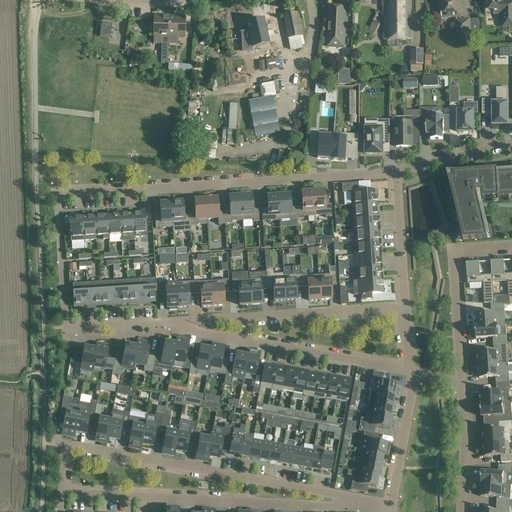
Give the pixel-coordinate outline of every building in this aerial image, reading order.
[(402,14),(411,14),(411,0),(382,0),(383,5),(384,5),(384,13),(389,13),(389,14),(402,14)] [(437,0),(438,4),(439,4),(441,19),(456,18),(458,35),(470,34),(469,20),(461,21),(459,0),(437,0)] [(501,3),(501,0),(485,0),(485,15),(486,15),(486,10),(493,10),(493,15),(503,15),(503,28),(509,28),(509,33),(511,32),(511,2),(505,2),(505,3),(501,3)] [(329,8),(327,44),(327,47),(338,48),(345,48),(347,9),(329,8)] [(298,12),(283,15),(287,35),(290,50),(302,48),(299,37),(302,36),(298,12)] [(411,41),(411,14),(402,14),(389,14),(389,13),(384,13),(384,21),(384,40),(411,41)] [(153,44),(167,44),(167,37),(168,37),(169,27),(170,27),(170,17),(154,17),(153,44)] [(185,17),(170,17),(170,27),(169,27),(168,37),(167,37),(167,44),(177,45),(177,37),(184,37),(185,17)] [(249,32),(239,32),(239,33),(241,33),(242,51),(253,51),(252,48),(268,44),(265,31),(268,31),(268,30),(265,31),(263,20),(247,24),(249,32)] [(379,35),(380,24),(371,23),(371,35),(379,35)] [(111,25),(102,24),(100,37),(109,38),(111,25)] [(511,48),(499,49),(499,54),(501,54),(501,56),(510,56),(510,57),(511,56),(511,48)] [(411,51),(411,66),(423,66),(423,51),(411,51)] [(131,55),(131,66),(140,67),(140,56),(131,55)] [(433,66),(433,55),(425,55),(425,66),(433,66)] [(178,72),(191,73),(191,66),(178,65),(178,72)] [(350,73),(339,72),(338,81),(349,81),(350,73)] [(248,73),(231,75),(232,87),(231,87),(232,93),(250,91),(248,73)] [(438,78),(423,78),(423,87),(438,86),(438,78)] [(459,104),(459,88),(449,88),(450,104),(459,104)] [(496,100),(482,100),(482,115),(493,115),(493,125),(508,125),(508,88),(496,88),(496,100)] [(274,91),(250,94),(256,136),(281,132),(274,91)] [(237,145),(238,104),(230,104),(229,145),(237,145)] [(477,114),(477,104),(464,104),(464,112),(457,112),(457,121),(456,121),(456,128),(457,128),(458,133),(474,133),(474,113),(476,113),(476,114),(477,114)] [(423,129),(426,129),(426,134),(430,134),(430,139),(430,140),(443,140),(443,139),(443,134),(444,134),(444,133),(450,133),(449,116),(423,116),(423,129)] [(411,117),(411,120),(396,120),(396,147),(412,147),(412,144),(419,144),(419,145),(420,145),(420,117),(411,117)] [(366,143),(364,143),(364,151),(366,151),(366,155),(382,155),(382,142),(390,142),(390,121),(378,121),(378,120),(366,120),(366,129),(366,143)] [(332,161),(334,134),(334,137),(319,136),(319,131),(309,130),(308,146),(316,146),(316,149),(317,151),(317,158),(332,159),(332,161)] [(332,161),(346,162),(347,151),(358,151),(359,135),(334,134),(332,161)] [(189,147),(187,158),(215,162),(217,142),(199,140),(198,149),(189,147)] [(453,174),(447,174),(449,181),(463,241),(487,239),(486,232),(489,231),(481,199),(483,199),(483,200),(511,197),(511,169),(481,172),(481,173),(475,173),(475,172),(453,174)] [(352,206),(375,204),(375,202),(377,202),(377,201),(374,201),(374,197),(376,197),(376,190),(373,191),(359,192),(358,184),(342,185),(343,193),(351,193),(352,206)] [(302,206),(296,207),(297,219),(303,219),(303,217),(314,216),(313,191),(311,191),(311,189),(303,190),(303,192),(301,192),(302,206)] [(324,191),(313,191),(314,216),(325,215),(325,217),(332,217),(331,204),(325,205),(324,191)] [(251,195),(240,196),(242,221),(253,220),(253,222),(259,222),(258,209),(252,210),(251,195)] [(289,195),(278,196),(280,220),(297,219),(296,207),(290,207),(289,195)] [(229,197),(230,211),(224,212),(225,224),(231,224),(231,222),(242,221),(240,196),(229,197)] [(268,209),(261,209),(262,222),(280,220),(278,196),(267,196),(268,209)] [(218,212),(217,199),(206,200),(207,223),(208,223),(207,219),(218,219),(218,225),(225,224),(224,212),(218,212)] [(172,203),(171,203),(173,227),(173,233),(190,232),(190,226),(189,214),(183,214),(182,202),(180,202),(180,200),(172,200),(172,203)] [(194,200),(195,213),(189,214),(190,226),(197,226),(196,224),(207,223),(206,200),(194,200)] [(161,216),(154,216),(155,229),(173,227),(171,203),(160,204),(161,216)] [(353,218),(376,217),(375,204),(352,206),(353,218)] [(139,211),(139,213),(135,214),(132,214),(134,238),(147,237),(145,213),(145,211),(139,211)] [(120,215),(121,235),(122,235),(133,234),(133,238),(134,238),(132,214),(120,215)] [(70,242),(83,241),(84,241),(82,217),(75,218),(74,215),(69,216),(69,218),(70,238),(70,242)] [(109,240),(107,215),(95,216),(96,240),(96,236),(102,236),(102,237),(103,240),(109,240)] [(109,240),(109,239),(109,235),(121,235),(120,215),(107,215),(109,240)] [(96,240),(95,216),(82,217),(84,241),(96,240)] [(353,231),(377,229),(376,217),(353,218),(353,231)] [(354,243),(377,242),(377,229),(353,231),(354,243)] [(355,256),(378,254),(377,242),(354,243),(355,256)] [(356,268),(379,267),(378,254),(355,256),(356,268)] [(504,261),(491,262),(494,304),(494,296),(493,283),(507,282),(509,305),(511,305),(511,273),(505,274),(504,261)] [(479,263),(466,264),(468,284),(483,283),(484,304),(490,304),(494,304),(491,262),(492,275),(480,276),(479,263)] [(292,275),(283,276),(285,301),(296,300),(295,288),(302,287),(301,275),(300,267),(292,267),(292,275)] [(357,281),(380,280),(379,267),(356,268),(357,281)] [(266,273),(248,274),(249,280),(250,305),(262,304),(261,290),(267,290),(266,277),(266,273)] [(330,285),(336,285),(336,282),(335,273),(329,273),(329,275),(318,276),(319,289),(320,300),(331,300),(330,285)] [(267,290),(273,289),(274,301),(285,301),(285,300),(283,276),(283,274),(272,275),(272,277),(266,277),(267,290)] [(302,287),(308,287),(309,301),(320,300),(319,289),(318,276),(307,276),(307,274),(301,275),(302,287)] [(155,301),(153,279),(139,280),(141,303),(147,303),(147,301),(155,301)] [(250,305),(249,280),(238,281),(238,279),(231,279),(232,292),(238,292),(239,306),(250,305)] [(141,303),(139,280),(126,281),(127,303),(134,302),(134,304),(141,303)] [(211,282),(213,306),(224,306),(223,293),(229,292),(228,280),(222,280),(222,281),(211,282)] [(353,295),(358,295),(361,294),(361,299),(361,300),(372,299),(371,294),(380,293),(383,293),(382,286),(380,286),(380,282),(382,282),(380,282),(380,280),(357,281),(357,288),(353,289),(353,295)] [(127,303),(126,281),(112,282),(114,305),(120,305),(120,303),(127,303)] [(194,282),(194,294),(201,294),(201,307),(213,306),(211,282),(200,282),(200,281),(194,282)] [(100,305),(99,282),(85,283),(87,307),(93,306),(93,305),(100,305)] [(114,305),(112,282),(99,282),(100,305),(107,304),(107,305),(114,305)] [(194,282),(176,283),(177,288),(178,308),(189,307),(188,295),(194,294),(194,282)] [(87,307),(85,283),(71,284),(73,306),(80,306),(80,307),(87,307)] [(166,284),(159,284),(160,297),(166,296),(167,308),(169,308),(169,311),(176,310),(177,310),(177,308),(178,308),(177,288),(176,283),(166,284)] [(347,287),(339,288),(340,305),(348,305),(347,287)] [(505,325),(503,305),(502,305),(494,304),(490,304),(491,312),(475,314),(475,326),(475,327),(505,325)] [(475,327),(476,339),(493,338),(493,344),(506,344),(505,325),(475,327)] [(176,344),(172,367),(183,369),(190,370),(191,364),(193,354),(186,353),(188,341),(177,339),(176,344)] [(137,346),(134,365),(144,367),(143,371),(153,373),(153,368),(155,357),(147,356),(149,344),(138,342),(137,346)] [(153,368),(171,372),(172,367),(176,344),(165,342),(162,359),(155,357),(153,368)] [(134,365),(137,346),(126,344),(123,360),(115,359),(114,360),(112,371),(112,374),(120,376),(122,367),(133,369),(134,365)] [(212,349),(208,372),(225,375),(226,369),(228,360),(222,359),(224,347),(213,344),(212,349)] [(493,344),(494,351),(477,352),(478,365),(507,364),(506,344),(493,344)] [(96,349),(93,367),(112,371),(114,360),(106,359),(108,347),(97,345),(96,349)] [(92,372),(93,367),(96,349),(85,347),(84,353),(81,352),(82,350),(72,348),(70,362),(82,364),(81,370),(92,372)] [(208,372),(212,349),(201,347),(198,365),(191,364),(190,370),(189,374),(196,375),(197,370),(208,372)] [(248,351),(247,356),(236,354),(233,370),(232,377),(233,377),(243,379),(248,351)] [(252,394),(258,395),(260,388),(261,383),(262,377),(255,376),(259,353),(248,351),(247,356),(243,379),(252,380),(251,387),(253,387),(252,394)] [(478,365),(479,379),(495,378),(496,384),(508,384),(507,364),(478,365)] [(262,377),(261,383),(260,388),(271,390),(275,368),(264,366),(262,377)] [(271,390),(282,392),(282,391),(286,370),(275,368),(271,390)] [(225,375),(224,384),(231,385),(233,377),(232,377),(233,370),(226,369),(225,375)] [(286,370),(282,391),(292,393),(296,371),(286,369),(286,370)] [(296,371),(292,393),(303,395),(303,396),(307,373),(296,371)] [(371,392),(394,396),(394,395),(393,395),(395,384),(389,383),(390,375),(373,372),(372,380),(371,380),(369,391),(371,392)] [(307,373),(303,396),(314,398),(318,376),(307,374),(307,373)] [(325,399),(328,378),(318,376),(314,398),(324,400),(325,399)] [(328,378),(325,399),(335,401),(339,379),(329,377),(328,378)] [(346,403),(347,398),(349,387),(350,381),(339,379),(335,401),(346,403)] [(508,384),(496,384),(496,391),(480,392),(481,405),(480,405),(510,403),(509,392),(508,384)] [(132,397),(134,389),(117,386),(116,394),(132,397)] [(168,389),(167,395),(184,398),(185,398),(186,392),(168,389)] [(371,392),(369,402),(374,403),(388,406),(394,407),(395,403),(393,403),(394,396),(371,392)] [(61,411),(59,422),(64,423),(62,435),(73,437),(80,403),(79,402),(80,400),(70,398),(63,397),(61,411)] [(97,403),(90,402),(89,404),(80,403),(73,437),(74,437),(75,432),(85,434),(89,415),(94,416),(97,403)] [(369,402),(367,413),(372,414),(390,418),(392,411),(393,411),(394,407),(388,406),(374,403),(369,402)] [(494,423),(498,422),(511,421),(511,404),(510,404),(510,403),(480,405),(481,417),(494,416),(494,418),(494,423)] [(107,443),(113,411),(112,411),(111,420),(100,418),(96,441),(107,443)] [(113,411),(107,443),(108,438),(119,440),(121,429),(123,418),(123,417),(124,413),(113,411)] [(372,414),(367,413),(366,419),(361,418),(358,431),(364,432),(374,434),(375,427),(390,430),(391,424),(389,423),(390,418),(372,414)] [(155,430),(161,431),(164,415),(156,414),(155,417),(146,416),(140,449),(141,449),(141,445),(152,447),(155,430)] [(164,415),(161,431),(166,432),(162,453),(173,455),(174,451),(176,444),(178,433),(179,428),(168,426),(170,416),(164,415)] [(146,416),(145,420),(129,417),(128,423),(126,432),(132,433),(129,447),(140,449),(146,416)] [(176,444),(174,451),(185,453),(188,436),(194,437),(197,423),(180,420),(178,433),(176,444)] [(483,444),(511,442),(510,430),(511,430),(511,421),(498,422),(494,423),(498,423),(499,429),(482,431),(483,444)] [(219,459),(222,442),(228,443),(231,426),(224,425),(223,429),(213,427),(207,462),(208,457),(219,459)] [(245,426),(240,425),(240,430),(234,429),(229,452),(240,454),(244,434),(245,426)] [(200,437),(196,460),(207,462),(213,427),(211,439),(200,437)] [(365,451),(383,455),(385,449),(386,450),(387,444),(377,442),(379,435),(374,434),(364,432),(363,439),(361,451),(365,451)] [(253,440),(254,436),(244,434),(240,454),(239,456),(250,458),(253,440)] [(250,458),(259,460),(263,442),(253,440),(250,458)] [(259,460),(269,461),(273,444),(263,442),(259,460)] [(511,442),(483,444),(484,457),(501,456),(501,463),(511,462),(511,455),(510,455),(509,443),(511,443),(511,442)] [(269,461),(280,463),(283,446),(273,444),(269,461)] [(280,463),(290,465),(293,448),(283,446),(280,463)] [(310,469),(320,471),(324,448),(314,446),(313,451),(310,469)] [(290,465),(300,467),(303,449),(293,448),(290,465)] [(300,467),(310,469),(313,451),(303,449),(300,467)] [(383,455),(365,451),(363,462),(383,466),(384,462),(382,462),(383,455)] [(323,452),(320,471),(320,469),(330,471),(334,454),(323,452)] [(383,466),(363,462),(361,473),(379,477),(381,470),(382,470),(383,466)] [(507,485),(508,474),(511,474),(511,466),(498,466),(498,473),(481,472),(480,484),(507,485)] [(379,477),(361,473),(360,473),(354,472),(348,471),(347,475),(353,476),(352,483),(350,491),(356,492),(367,494),(368,487),(373,487),(376,488),(378,477),(379,477)] [(481,484),(480,497),(497,498),(496,505),(508,505),(510,505),(511,498),(502,497),(502,485),(507,486),(507,485),(480,484),(481,484)]
